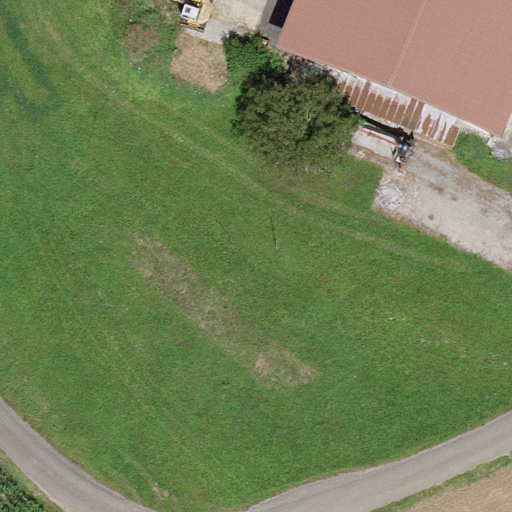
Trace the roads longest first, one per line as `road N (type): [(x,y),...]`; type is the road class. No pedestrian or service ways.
road 1 (track): [(340,511),(511,442)]
road 2 (track): [(0,425),(99,511)]
